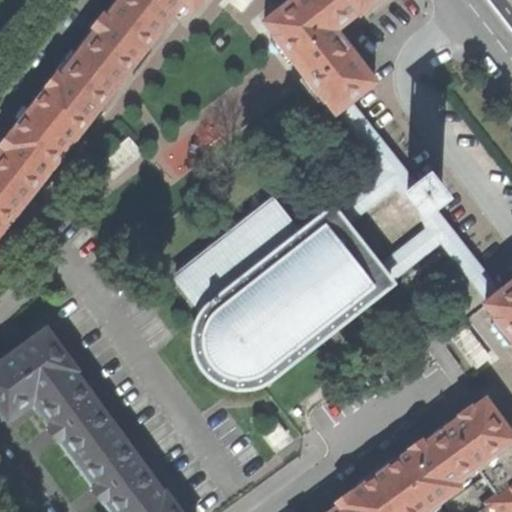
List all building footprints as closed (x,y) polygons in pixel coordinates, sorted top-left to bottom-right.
[(0,233),(183,1),(193,9),(199,0),(120,0),(107,19),(102,15),(97,21),(92,28),(96,32),(60,77),(56,73),(50,80),(45,87),(47,89),(38,100),(37,100),(20,122),(11,134),(9,132),(4,140),(0,144),(0,146),(3,149),(0,153),(0,233)] [(293,0),(264,23),(275,37),(273,38),(294,63),(303,75),(323,100),(324,100),(334,113),(337,111),(349,102),(374,83),(355,58),(335,33),(335,32),(334,31),(358,13),(358,14),(376,0),(293,0)] [(337,111),(386,172),(397,164),(349,102),(337,111)] [(430,207),(440,200),(433,191),(425,181),(416,188),(397,164),(386,172),(334,213),(332,211),(299,236),(272,201),(175,277),(204,313),(199,321),(196,328),(195,335),(194,341),(194,345),(196,352),(198,359),(200,364),(203,369),(207,373),(212,378),(220,383),(227,386),(233,387),(239,388),(247,387),(255,386),(261,382),(268,378),(388,284),(387,282),(439,241),(450,233),(430,207)] [(499,293),(450,233),(439,241),(488,302),(499,293)] [(511,282),(499,293),(488,302),(484,304),(495,318),(494,319),(511,342),(511,282)] [(179,511),(164,491),(162,493),(75,371),(77,369),(47,328),(31,340),(29,340),(0,360),(0,402),(12,419),(36,402),(53,425),(49,428),(53,435),(58,441),(61,438),(96,486),(92,489),(97,496),(102,503),(106,500),(114,511),(179,511)] [(511,511),(511,443),(511,442),(511,441),(511,436),(485,399),(472,409),(471,407),(464,412),(458,416),(459,418),(423,444),(421,441),(412,448),(343,498),(335,504),(337,507),(329,511),(426,511),(470,480),(466,475),(478,467),(498,495),(487,503),(493,511),(511,511)]
